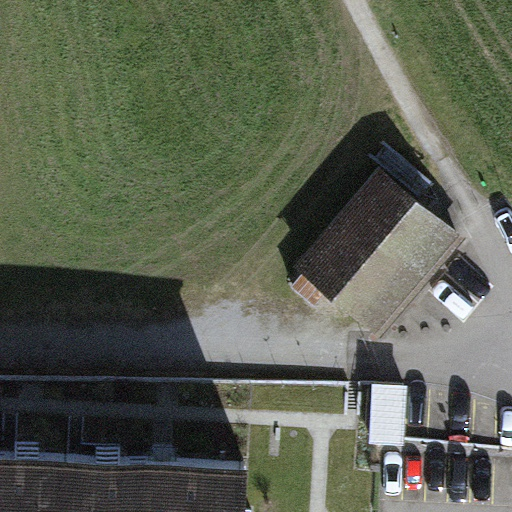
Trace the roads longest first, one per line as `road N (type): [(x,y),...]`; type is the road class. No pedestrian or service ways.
road 1 (track): [(0,343),(371,356)]
road 2 (track): [(353,0),(470,217)]
